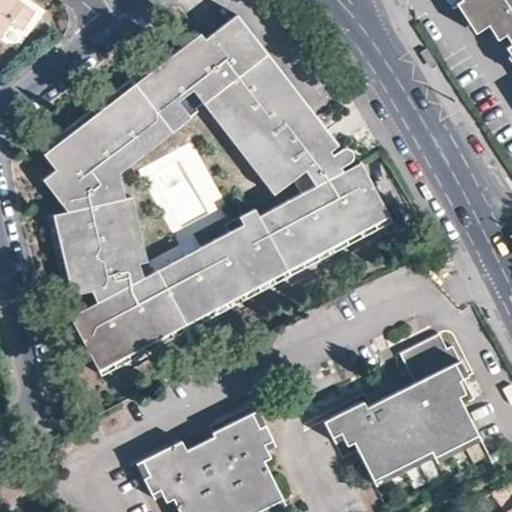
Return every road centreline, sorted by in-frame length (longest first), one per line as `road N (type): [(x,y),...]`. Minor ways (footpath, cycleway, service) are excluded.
road 1 (secondary): [(338,0),(385,68),(511,300)]
road 2 (residential): [(0,270),(31,408),(0,424)]
road 3 (residential): [(108,30),(0,113)]
